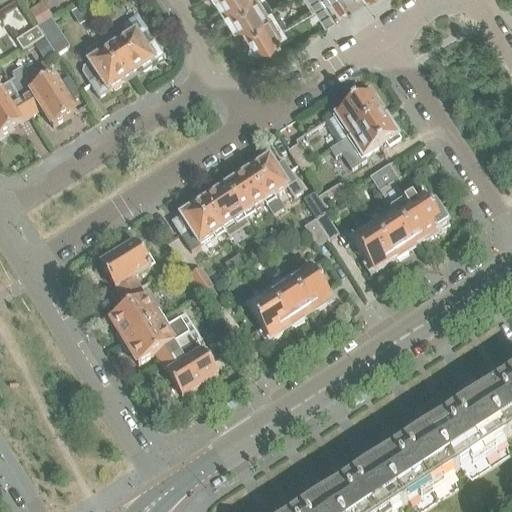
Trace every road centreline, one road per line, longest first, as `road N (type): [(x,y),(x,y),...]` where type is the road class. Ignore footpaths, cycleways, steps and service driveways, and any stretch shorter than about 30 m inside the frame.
road 1 (residential): [(164,494),(511,268)]
road 2 (residential): [(26,271),(249,125)]
road 3 (residential): [(164,494),(26,271)]
road 4 (residential): [(0,213),(218,80)]
road 5 (residential): [(511,233),(392,33)]
road 6 (residential): [(249,125),(392,33)]
